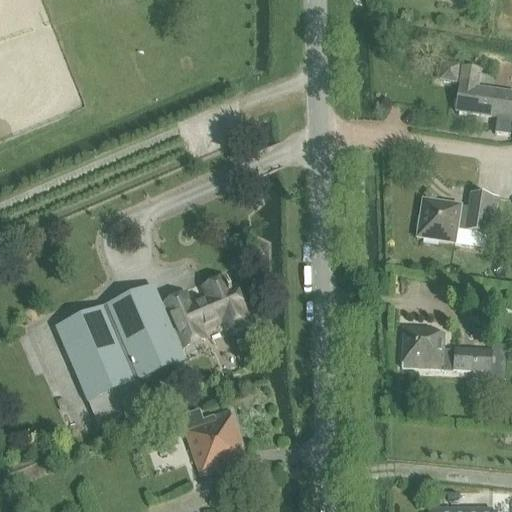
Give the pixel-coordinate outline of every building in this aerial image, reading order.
[(456,81),(460,81),(461,72),(457,71),(458,67),(440,64),(440,68),(439,77),(443,83),(455,85),(456,81)] [(462,70),(461,72),(460,81),(455,113),(496,119),(494,135),(509,138),(511,118),(511,95),(476,90),(479,72),(462,70)] [(460,208),(422,202),(416,240),(454,246),(456,231),(464,232),(464,233),(486,236),(492,198),(470,195),(467,213),(459,212),(460,208)] [(164,314),(176,342),(180,340),(185,350),(204,342),(200,333),(224,323),(227,332),(232,330),(236,331),(242,329),(244,325),(248,323),(244,312),(242,306),(244,303),(241,296),(237,295),(235,290),(231,292),(229,288),(228,288),(224,280),(203,289),(207,299),(189,307),(188,304),(184,297),(165,305),(168,313),(164,314)] [(164,314),(153,289),(56,331),(88,406),(185,363),(176,342),(164,314)] [(402,329),(401,370),(473,374),(472,380),(488,381),(490,353),(453,351),(453,352),(442,351),(444,336),(431,335),(431,331),(402,329)] [(197,411),(179,417),(183,429),(200,479),(244,463),(240,450),(243,449),(230,413),(201,423),(197,411)]
